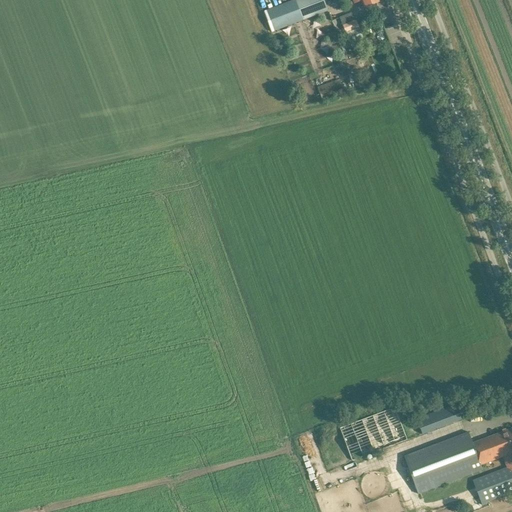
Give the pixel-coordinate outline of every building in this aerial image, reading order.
[(271,32),(327,11),(323,0),(295,0),(264,12),(271,32)] [(353,0),(355,4),(361,1),(364,9),(371,6),(380,2),(379,0),(353,0)] [(352,13),(340,18),(348,39),(362,33),(353,13),(352,13)] [(370,36),(363,39),(366,48),(373,45),(370,36)] [(340,80),(318,87),(319,92),(321,99),(344,91),(341,83),(340,80)] [(417,419),(423,435),(461,420),(456,405),(417,419)] [(407,440),(395,407),(340,428),(352,461),(407,440)] [(483,471),(481,465),(503,457),(507,468),(473,481),(482,506),(511,492),(511,457),(511,454),(511,453),(511,428),(473,443),(468,432),(403,457),(414,485),(418,495),(483,471)]
